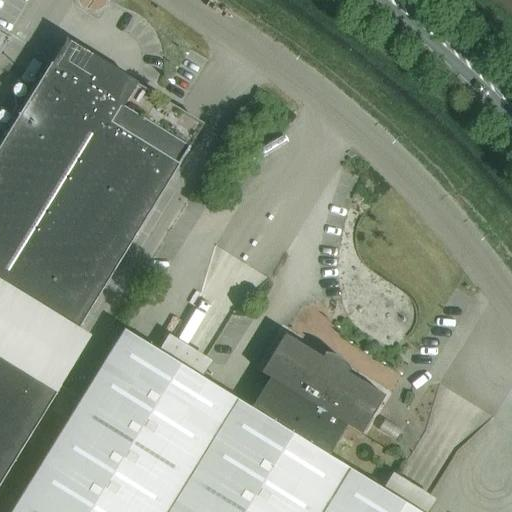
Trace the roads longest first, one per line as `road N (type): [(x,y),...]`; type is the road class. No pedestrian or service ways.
road 1 (unclassified): [(511,308),(440,213),(373,143),(182,0)]
road 2 (primary): [(391,0),(511,109)]
